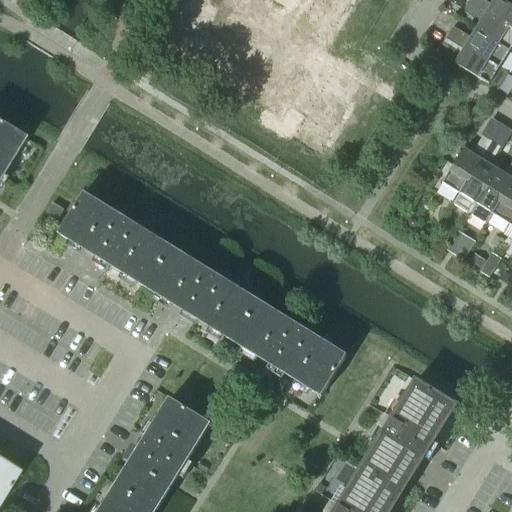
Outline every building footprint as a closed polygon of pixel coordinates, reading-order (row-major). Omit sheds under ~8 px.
[(392,23),(353,0),(226,0),(229,1),(229,0),(282,0),(351,42),(336,67),(357,80),(392,23)] [(511,0),(509,0),(506,5),(498,0),(495,0),(491,7),(479,0),(469,0),(467,4),(511,32),(511,0)] [(480,25),(475,32),(509,53),(511,48),(511,32),(467,4),(461,13),(480,25)] [(157,71),(306,163),(341,107),(320,94),(304,119),(197,52),(213,27),(192,14),(157,71)] [(452,28),(446,37),(499,70),(509,53),(475,32),(470,40),(452,28)] [(454,42),(446,37),(440,46),(459,58),(454,66),(497,93),(508,75),(499,69),(499,70),(454,42)] [(0,176),(22,141),(0,127),(0,176)] [(441,184),(458,195),(490,142),(482,137),(471,155),(462,150),(441,184)] [(454,205),(469,214),(496,170),(488,166),(499,148),(490,142),(458,195),(460,196),(454,205)] [(469,214),(485,224),(511,180),(511,162),(504,175),(496,170),(469,214)] [(492,215),(508,225),(511,219),(511,180),(485,224),(486,225),(492,215)] [(58,238),(319,399),(320,399),(345,359),(83,197),(58,238)] [(44,218),(55,225),(64,212),(52,205),(44,218)] [(468,257),(476,238),(459,231),(451,250),(468,257)] [(475,255),(470,262),(471,263),(482,269),(486,262),(475,255)] [(481,270),(479,274),(489,280),(492,275),(496,268),(486,262),(482,269),(481,270)] [(511,278),(504,273),(500,280),(511,286),(511,283),(511,278)] [(335,511),(390,511),(454,408),(414,384),(335,511)] [(156,511),(187,463),(210,426),(170,401),(100,511),(156,511)] [(0,500),(16,475),(0,464),(0,500)]
